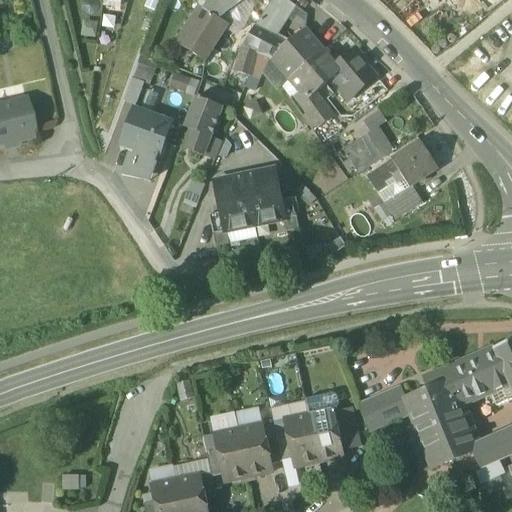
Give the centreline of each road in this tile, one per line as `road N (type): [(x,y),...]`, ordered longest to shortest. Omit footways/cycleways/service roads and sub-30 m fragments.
road 1 (secondary): [(511,275),(190,334),(0,395)]
road 2 (residential): [(86,159),(49,0)]
road 3 (unclassified): [(86,159),(163,273)]
road 4 (residential): [(107,511),(153,384)]
road 5 (tertiary): [(511,172),(423,77)]
